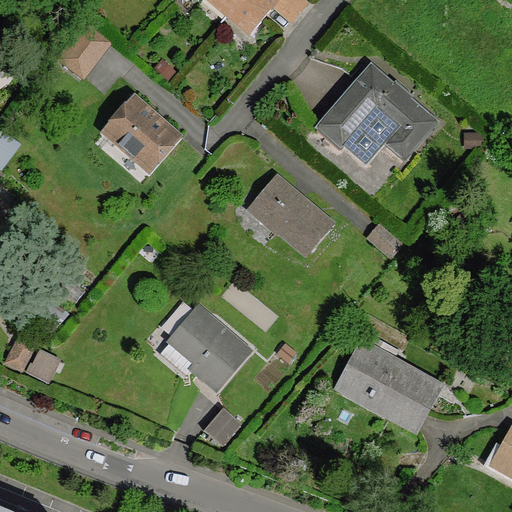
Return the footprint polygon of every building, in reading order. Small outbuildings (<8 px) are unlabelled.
[(298,22),(316,1),(314,0),(203,0),(254,43),(283,9),(298,22)] [(56,60),(84,82),(113,44),(85,23),(56,60)] [(375,66),(322,129),(371,170),(389,149),(409,166),(445,124),(375,66)] [(140,97),(107,134),(155,177),(188,140),(140,97)] [(340,228),(283,177),(253,212),(309,262),(340,228)] [(44,216),(0,182),(0,263),(5,267),(44,216)] [(379,225),(366,240),(391,261),(404,245),(379,225)] [(256,346),(207,303),(171,344),(220,387),(256,346)] [(37,346),(19,337),(5,365),(22,374),(37,346)] [(448,385),(364,338),(335,389),(419,436),(448,385)] [(31,364),(26,375),(49,386),(61,361),(40,351),(33,364),(31,364)] [(223,410),(204,433),(223,449),(242,426),(223,410)] [(511,421),(487,465),(511,478),(511,421)]
